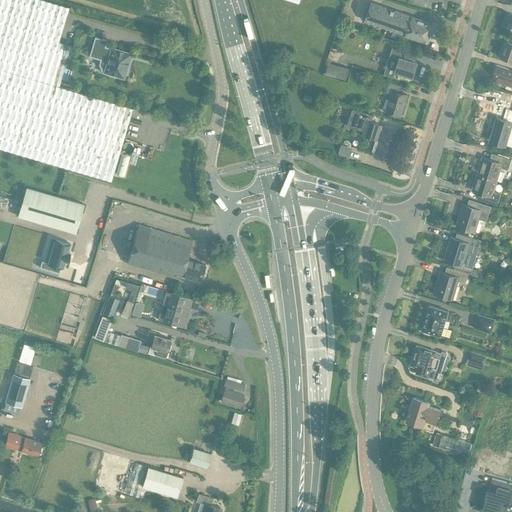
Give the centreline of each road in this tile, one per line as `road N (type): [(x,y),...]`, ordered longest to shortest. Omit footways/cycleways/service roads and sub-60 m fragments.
road 1 (primary): [(313,511),(317,376),(295,200)]
road 2 (primary): [(275,205),(295,383),(295,511)]
road 3 (unclassified): [(278,511),(272,350),(224,220)]
road 4 (tertiary): [(385,511),(375,478),(374,380),(411,230)]
road 5 (unknown): [(279,483),(4,418)]
road 6 (tertiary): [(415,216),(481,0)]
road 7 (unclassified): [(217,201),(210,163),(221,71),(203,0)]
road 8 (primary): [(221,0),(271,187)]
road 9 (primary): [(290,184),(238,0)]
road 10 (tertiary): [(415,216),(290,184)]
